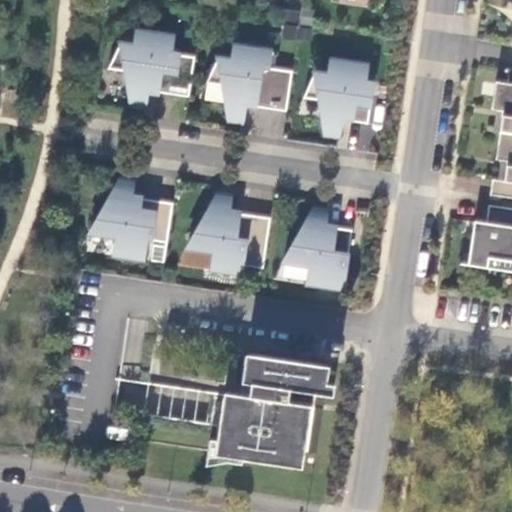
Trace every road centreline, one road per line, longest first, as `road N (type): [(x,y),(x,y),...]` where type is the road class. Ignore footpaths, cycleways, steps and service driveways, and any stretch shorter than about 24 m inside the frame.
road 1 (residential): [(418,190),(93,141)]
road 2 (residential): [(392,334),(110,292)]
road 3 (residential): [(392,334),(365,511)]
road 4 (residential): [(439,44),(418,190)]
road 5 (residential): [(418,190),(392,334)]
road 6 (residential): [(511,351),(392,334)]
